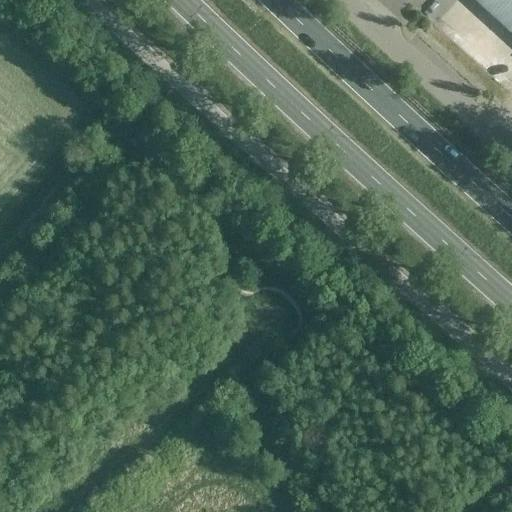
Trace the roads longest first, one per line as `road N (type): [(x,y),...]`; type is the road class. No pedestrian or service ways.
road 1 (trunk): [(187,0),(511,297)]
road 2 (trunk): [(511,212),(280,0)]
road 3 (unknown): [(222,243),(286,511)]
road 4 (unclassified): [(511,149),(341,0)]
road 5 (unknown): [(134,143),(218,228),(222,243)]
